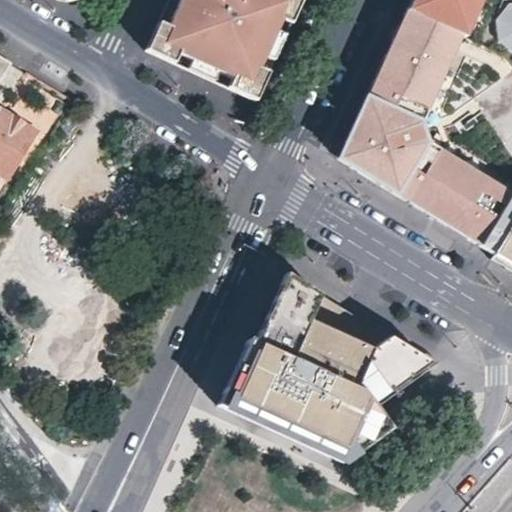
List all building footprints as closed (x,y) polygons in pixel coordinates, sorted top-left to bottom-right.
[(167,0),(144,51),(253,101),(277,48),(299,0),(167,0)] [(511,0),(409,0),(405,10),(391,41),(382,62),(373,81),(365,99),(356,116),(345,141),(336,159),(405,201),(478,246),(492,255),(490,259),(511,272),(511,0)] [(0,82),(6,73),(14,59),(0,50),(0,82)] [(0,104),(0,167),(6,172),(12,175),(39,129),(0,104)] [(419,357),(283,273),(267,307),(251,342),(242,338),(235,353),(223,379),(363,443),(386,427),(373,409),(395,393),(394,392),(436,361),(423,353),(419,357)]
